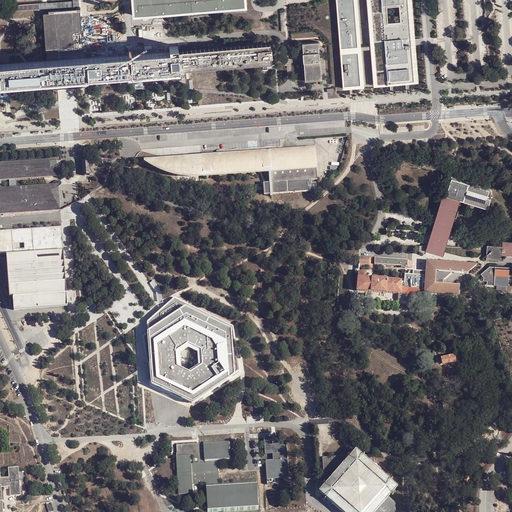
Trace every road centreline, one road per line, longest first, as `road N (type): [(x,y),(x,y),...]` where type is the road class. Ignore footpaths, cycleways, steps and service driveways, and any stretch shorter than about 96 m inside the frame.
road 1 (unclassified): [(426,256),(366,252),(381,212),(369,135)]
road 2 (unclassified): [(0,343),(61,511)]
